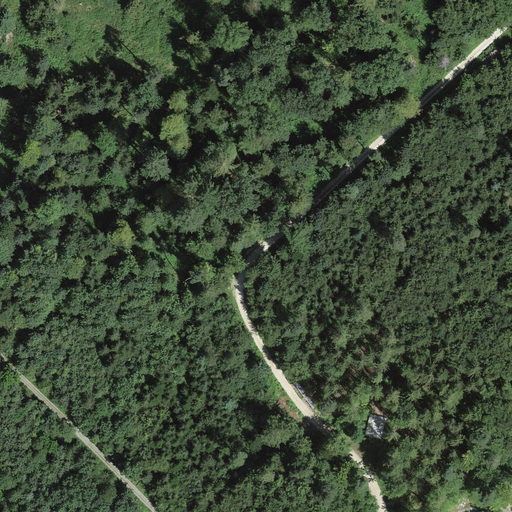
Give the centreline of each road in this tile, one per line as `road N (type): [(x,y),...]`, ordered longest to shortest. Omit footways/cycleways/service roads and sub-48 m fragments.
road 1 (track): [(511,15),(256,250),(239,281),(239,301),(280,380),(372,479),(382,511)]
road 2 (track): [(0,496),(241,274)]
road 3 (track): [(154,511),(0,357)]
